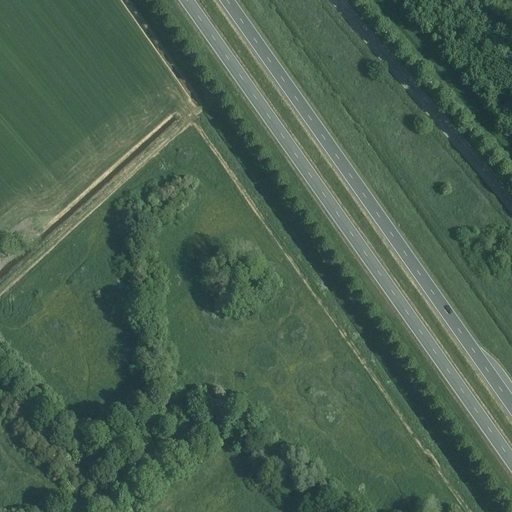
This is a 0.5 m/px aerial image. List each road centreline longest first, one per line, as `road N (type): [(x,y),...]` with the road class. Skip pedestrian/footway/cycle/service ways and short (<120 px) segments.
road 1 (trunk): [(184,0),(511,464)]
road 2 (trunk): [(511,406),(224,0)]
road 3 (secondary): [(511,205),(339,0)]
